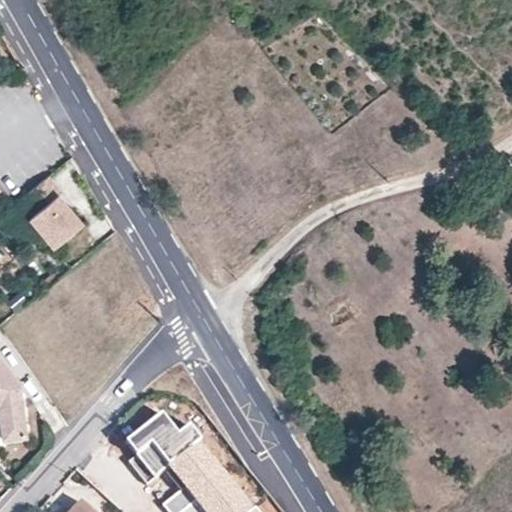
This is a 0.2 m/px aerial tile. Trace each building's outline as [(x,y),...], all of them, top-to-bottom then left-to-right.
[(66,206),(54,191),(57,189),(44,173),(18,194),(31,209),(24,215),(48,245),(78,220),(66,206)] [(0,437),(26,431),(16,381),(0,359),(0,437)] [(139,505),(149,499),(166,490),(174,505),(214,482),(202,462),(179,426),(161,437),(167,445),(170,451),(172,454),(164,458),(163,456),(159,450),(154,442),(103,474),(139,505)] [(167,445),(159,450),(163,456),(170,451),(167,445)] [(202,462),(214,482),(223,476),(211,458),(202,462)] [(166,490),(149,499),(157,511),(161,511),(174,505),(166,490)] [(91,511),(80,501),(69,511),(91,511)]
